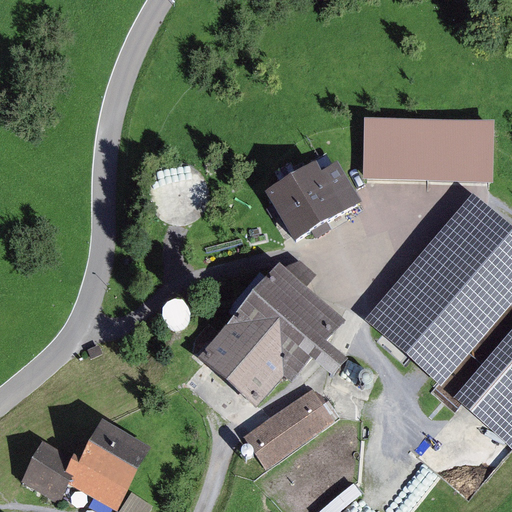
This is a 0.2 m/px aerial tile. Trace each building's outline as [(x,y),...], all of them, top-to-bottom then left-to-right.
[(377,115),(375,165),(503,171),(506,121),(377,115)] [(339,157),(277,186),(304,242),(366,212),(339,157)] [(511,223),(486,201),(380,318),(453,383),(511,317),(511,223)] [(345,321),(290,274),(211,364),(265,412),(345,321)] [(511,347),(469,396),(511,433),(511,347)] [(321,400),(257,444),(278,475),(343,432),(321,400)] [(78,482),(129,511),(165,449),(114,420),(78,482)] [(59,500),(84,461),(52,441),(28,480),(59,500)]
